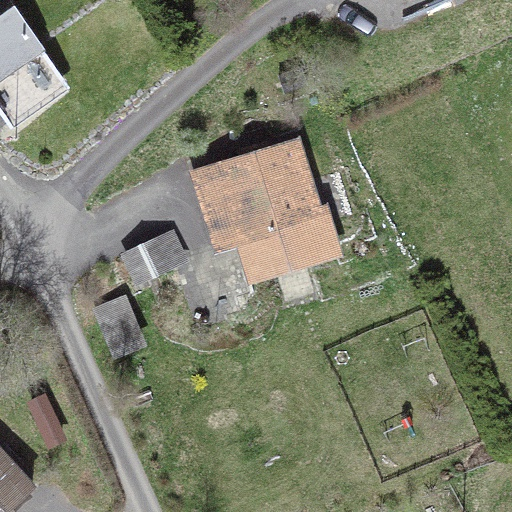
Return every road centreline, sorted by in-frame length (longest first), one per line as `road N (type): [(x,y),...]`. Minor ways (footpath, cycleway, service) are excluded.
road 1 (residential): [(39,214),(240,47),(319,0)]
road 2 (residential): [(132,511),(16,231),(39,214)]
